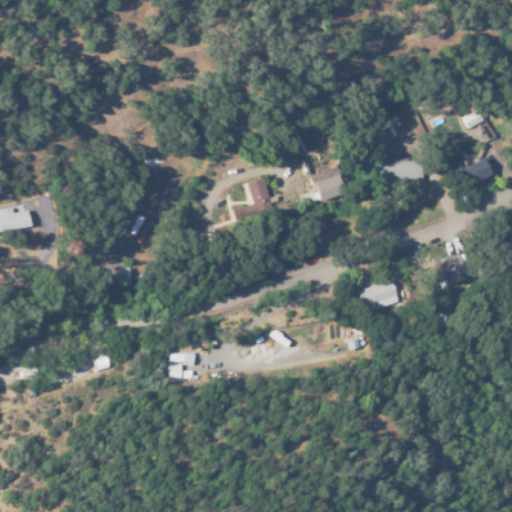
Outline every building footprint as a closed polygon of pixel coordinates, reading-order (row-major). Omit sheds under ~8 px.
[(479,119),(469,101),(455,109),(465,127),(479,119)] [(418,178),(415,158),(378,164),(377,156),(367,158),(371,186),(418,178)] [(464,187),(487,177),(479,158),(456,168),(464,187)] [(307,174),(313,199),(337,194),(331,168),(307,174)] [(243,182),(249,204),(229,209),(231,217),(268,208),(260,178),(243,182)] [(511,257),(511,224),(511,225),(511,237),(497,245),(506,261),(511,257)] [(436,281),(463,270),(456,253),(430,263),(436,281)] [(356,291),(364,313),(396,301),(388,278),(356,291)] [(190,363),(191,353),(168,352),(167,362),(190,363)] [(178,363),(166,363),(165,375),(178,376),(178,363)]
